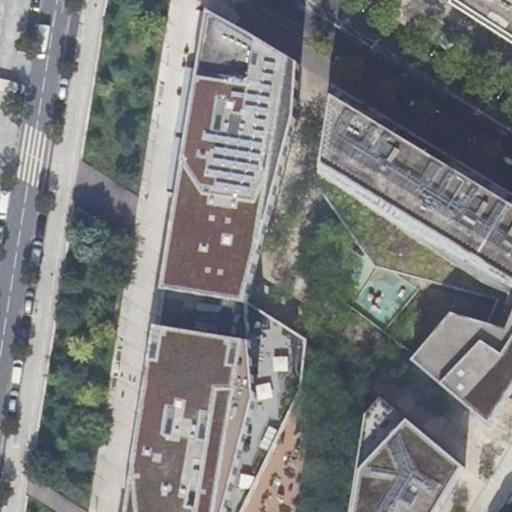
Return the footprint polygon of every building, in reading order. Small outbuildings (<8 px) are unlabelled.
[(0,0),(0,52),(8,0),(0,0)] [(511,0),(449,0),(453,2),(451,6),(507,42),(511,44),(511,0)] [(244,511),(303,390),(308,340),(249,302),(281,180),(297,119),(300,64),(270,45),(210,9),(185,162),(165,289),(160,323),(136,471),(129,511),(244,511)] [(511,192),(335,85),(319,188),(413,267),(511,290),(511,331),(492,325),(452,313),(413,361),(491,425),(511,393),(511,192)] [(498,300),(492,325),(511,331),(511,290),(413,267),(319,188),(375,267),(498,300)] [(367,415),(351,511),(438,511),(465,467),(382,398),(367,415)]
